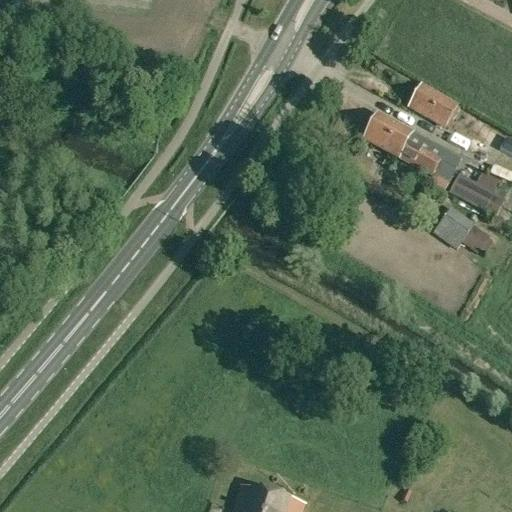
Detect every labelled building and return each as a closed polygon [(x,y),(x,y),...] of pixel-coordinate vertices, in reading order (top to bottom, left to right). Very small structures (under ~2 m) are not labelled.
[(441,126),(453,106),(424,89),(412,110),(441,126)] [(398,159),(411,136),(412,135),(377,116),(364,141),(398,159)] [(481,143),(496,151),(504,137),(482,125),(477,135),(484,139),(481,143)] [(461,161),(444,153),(411,136),(398,159),(432,178),(432,177),(448,185),(461,161)] [(511,157),(511,141),(506,138),(499,151),(511,157)] [(483,175),(476,187),(460,178),(450,196),(484,214),(500,184),(483,175)] [(448,185),(434,178),(428,189),(442,196),(448,185)] [(418,186),(414,194),(419,197),(423,189),(418,186)] [(457,250),(469,233),(472,229),(449,212),(434,233),(457,250)] [(488,240),(472,229),(457,250),(473,261),(488,240)] [(242,487),(234,511),(301,511),(303,506),(242,487)]
